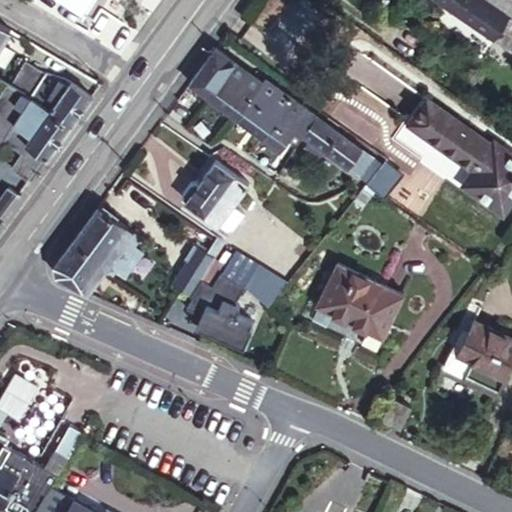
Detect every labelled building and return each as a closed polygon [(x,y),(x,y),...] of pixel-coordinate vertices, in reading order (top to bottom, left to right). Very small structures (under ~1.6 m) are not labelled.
[(64,0),(84,13),(91,3),(93,0),(64,0)] [(93,0),(91,3),(134,31),(153,0),(93,0)] [(434,0),(511,56),(511,55),(511,20),(484,0),(434,0)] [(511,0),(484,0),(511,20),(511,0)] [(0,45),(11,29),(0,22),(0,45)] [(234,59),(215,46),(190,80),(209,93),(234,59)] [(263,79),(234,59),(209,93),(237,113),(263,79)] [(24,61),(9,85),(28,97),(37,83),(43,74),(24,61)] [(56,82),(43,74),(37,83),(50,92),(56,82)] [(265,76),(263,79),(237,113),(264,132),(290,94),(265,76)] [(47,156),(71,123),(28,97),(9,85),(5,82),(0,89),(0,142),(2,140),(4,137),(16,142),(20,143),(25,141),(47,156)] [(71,123),(91,97),(69,82),(58,97),(50,92),(37,83),(28,97),(71,123)] [(317,109),(292,92),(290,94),(315,112),(317,109)] [(315,112),(290,94),(264,132),(281,144),(293,128),(301,133),(315,112)] [(491,145),(427,99),(408,125),(472,171),(462,186),(504,216),(511,205),(511,153),(494,141),(491,145)] [(325,114),(317,109),(315,112),(323,117),(325,114)] [(323,117),(315,112),(301,133),(303,135),(311,140),(321,127),(318,125),(323,118),(323,117)] [(362,145),(364,142),(325,114),(323,117),(362,145)] [(362,145),(323,117),(323,118),(318,125),(321,127),(311,140),(347,166),(353,157),(362,145)] [(24,155),(40,166),(47,156),(25,141),(20,143),(16,142),(4,137),(2,140),(20,153),(20,152),(24,155)] [(373,153),(362,145),(353,157),(347,166),(358,174),(373,153)] [(13,171),(24,155),(20,152),(20,153),(9,168),(13,171)] [(28,182),(40,166),(24,155),(13,171),(28,182)] [(370,186),(372,188),(392,161),(384,156),(364,182),(370,186)] [(246,184),(216,161),(198,184),(195,183),(192,183),(190,184),(183,193),(183,196),(183,198),(185,200),(188,203),(217,223),(230,205),(246,184)] [(358,205),(372,188),(370,186),(364,182),(359,188),(350,200),(358,205)] [(0,197),(0,219),(1,220),(18,196),(7,188),(0,197)] [(99,203),(56,262),(56,273),(90,291),(135,230),(99,203)] [(242,214),(230,205),(217,223),(225,230),(230,229),(242,214)] [(225,242),(217,236),(210,246),(219,252),(225,242)] [(203,275),(215,257),(207,252),(195,244),(170,283),(184,292),(180,297),(187,301),(203,275)] [(219,252),(210,246),(207,252),(215,257),(219,252)] [(219,260),(215,257),(203,275),(212,282),(220,270),(223,272),(246,287),(256,269),(259,266),(236,250),(233,255),(225,251),(219,260)] [(398,295),(335,264),(314,306),(328,313),(363,329),(378,336),(398,295)] [(253,294),(255,296),(267,277),(256,269),(246,287),(250,290),(253,291),(253,294)] [(238,299),(246,287),(223,272),(215,284),(238,299)] [(212,282),(203,275),(187,301),(193,306),(197,308),(212,282)] [(187,301),(180,297),(176,305),(172,310),(185,318),(193,306),(187,301)] [(167,308),(172,310),(176,305),(172,301),(167,308)] [(328,313),(314,306),(308,319),(321,326),(328,313)] [(455,355),(450,352),(443,365),(463,375),(463,377),(495,393),(511,359),(511,340),(473,321),(467,332),(455,355)] [(357,343),(372,350),(378,336),(363,329),(357,343)] [(461,329),(450,352),(455,355),(467,332),(461,329)] [(410,406),(393,396),(381,418),(400,428),(410,406)] [(69,422),(55,446),(67,453),(81,429),(69,422)] [(7,449),(1,458),(3,458),(0,464),(0,466),(16,476),(16,477),(40,492),(28,511),(7,511),(0,508),(0,510),(3,511),(33,511),(38,504),(53,475),(7,449)] [(0,508),(7,511),(28,511),(40,492),(16,477),(16,476),(0,466),(0,464),(3,458),(1,458),(0,456),(0,508)] [(92,511),(73,502),(66,511),(92,511)]
